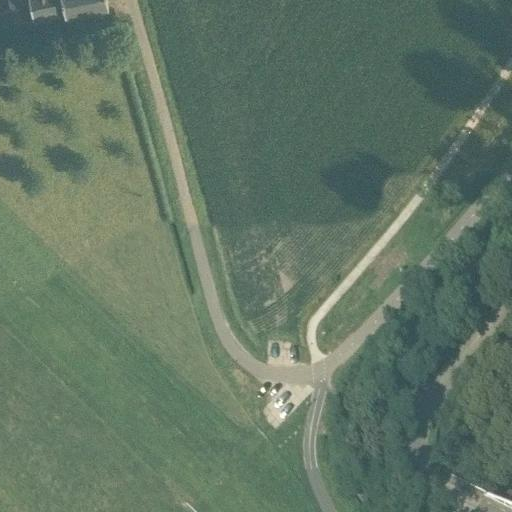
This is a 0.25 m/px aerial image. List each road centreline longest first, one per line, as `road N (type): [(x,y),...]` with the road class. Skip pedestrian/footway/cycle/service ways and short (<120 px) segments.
road 1 (unclassified): [(322,369),(291,377),(261,370),(223,330),(130,0)]
road 2 (tertiary): [(484,511),(429,482),(411,451),(411,432),(438,384),(511,301)]
road 3 (unclassified): [(322,369),(405,291),(511,165)]
